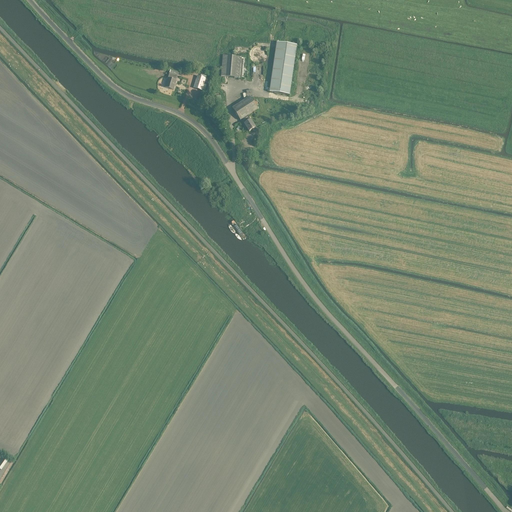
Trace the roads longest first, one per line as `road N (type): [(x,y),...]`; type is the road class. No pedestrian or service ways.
road 1 (unclassified): [(505,511),(308,290),(202,129),(114,86),(29,0)]
road 2 (unclassified): [(452,511),(343,386),(0,27)]
